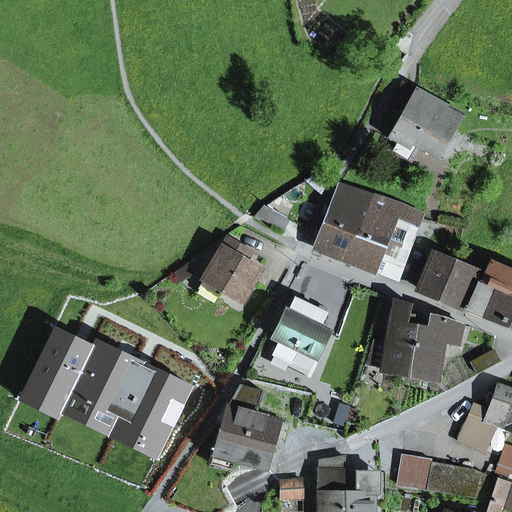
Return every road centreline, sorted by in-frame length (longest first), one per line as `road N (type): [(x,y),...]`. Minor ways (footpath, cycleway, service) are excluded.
road 1 (residential): [(284,471),(392,427),(511,362)]
road 2 (residential): [(511,336),(301,252)]
